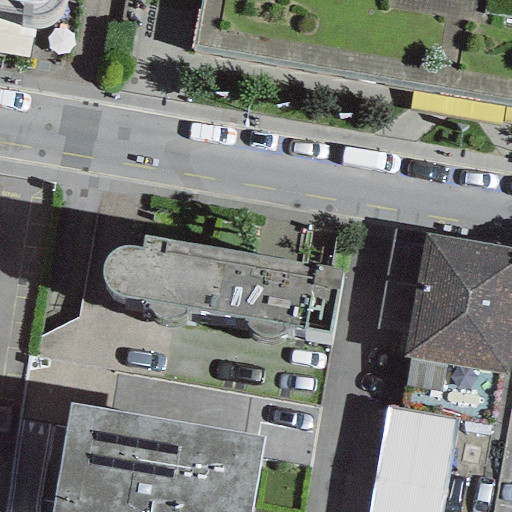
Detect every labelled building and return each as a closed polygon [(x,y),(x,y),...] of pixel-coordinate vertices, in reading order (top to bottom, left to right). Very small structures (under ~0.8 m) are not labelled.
[(0,0),(0,5),(27,10),(41,8),(52,3),(55,0),(0,0)] [(511,101),(511,0),(200,0),(192,50),(511,101)] [(341,262),(143,229),(141,240),(135,238),(128,239),(117,241),(109,246),(106,251),(103,260),(103,266),(105,274),(109,282),(116,286),(123,289),(148,294),(148,298),(154,303),(160,308),(165,310),(173,310),(180,308),(186,305),(189,302),(246,311),(247,319),(254,324),(262,328),(267,328),(276,326),(282,324),(285,320),(329,327),(341,262)] [(511,335),(511,249),(423,234),(401,355),(505,374),(511,335)] [(248,511),(263,428),(68,396),(49,511),(55,511),(248,511)] [(442,511),(458,421),(385,408),(367,511),(442,511)]
